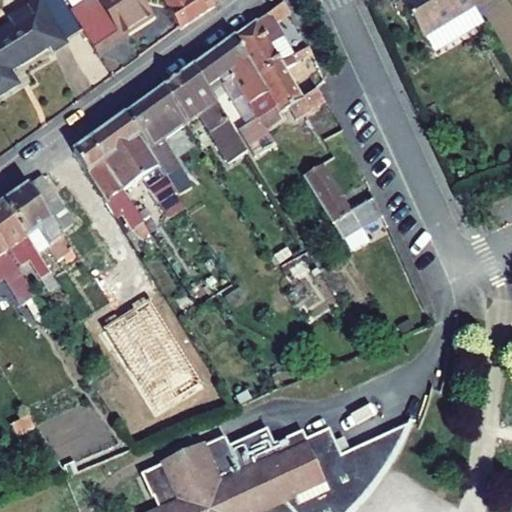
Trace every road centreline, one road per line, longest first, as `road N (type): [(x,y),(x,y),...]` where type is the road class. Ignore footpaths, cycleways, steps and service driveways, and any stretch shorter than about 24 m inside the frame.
road 1 (residential): [(339,0),(448,242),(464,256),(511,242)]
road 2 (residential): [(0,181),(249,0)]
